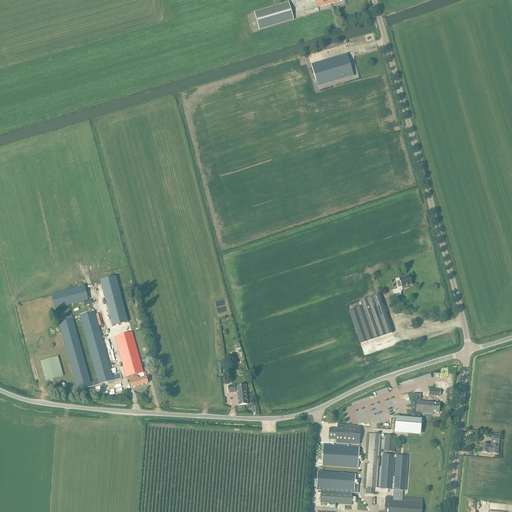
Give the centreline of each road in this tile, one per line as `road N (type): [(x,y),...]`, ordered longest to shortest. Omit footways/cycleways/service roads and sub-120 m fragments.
road 1 (unclassified): [(0,391),(71,411),(280,420),(467,350)]
road 2 (unclassified): [(467,350),(373,0)]
road 3 (unclassified): [(450,511),(467,350)]
